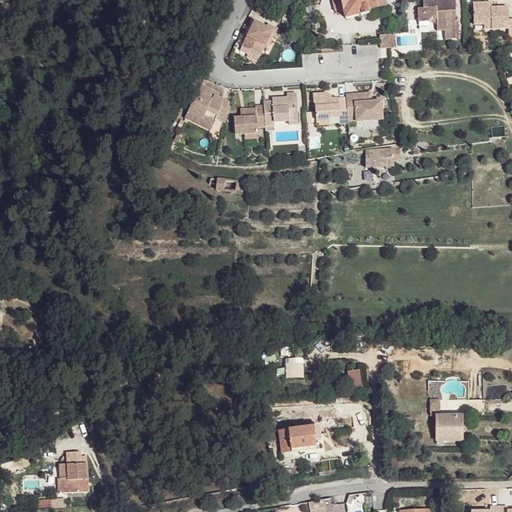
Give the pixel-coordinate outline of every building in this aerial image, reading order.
[(339,13),(345,12),(341,0),(334,0),(333,2),(335,10),(339,13)] [(341,0),(345,12),(346,18),(362,14),(369,12),(369,10),(366,0),(341,0)] [(384,0),(366,0),(369,10),(386,5),(384,0)] [(459,32),(458,22),(458,17),(455,17),(454,0),(423,0),(424,7),(417,8),(418,22),(429,22),(434,17),(436,19),(437,30),(445,30),(446,34),(459,32)] [(511,19),(510,19),(510,17),(509,7),(493,7),(487,7),(486,2),(474,3),(474,21),(475,25),(485,24),(485,29),(509,28),(510,36),(511,36),(511,19)] [(244,47),(256,53),(260,55),(265,45),(273,29),(268,27),(256,21),(244,47)] [(269,24),(268,27),(273,29),(265,45),(269,46),(278,28),(269,24)] [(396,35),(384,35),(386,49),(396,49),(396,35)] [(212,91),(202,86),(189,112),(205,120),(206,118),(215,122),(217,119),(226,124),(230,103),(217,97),(212,94),(212,91)] [(315,102),(316,102),(318,120),(330,119),(330,118),(329,116),(340,115),(340,117),(341,125),(348,124),(348,122),(347,98),(332,98),(331,92),(314,93),(315,102)] [(357,122),(382,120),(381,102),(371,102),(371,100),(366,100),(366,95),(370,95),(371,93),(354,95),(354,97),(347,98),(348,122),(357,122)] [(298,125),(298,118),(296,94),(287,95),(287,99),(273,99),(273,102),(265,103),(265,107),(266,123),(267,127),(276,126),(275,123),(289,122),(289,126),(298,125)] [(235,118),(236,127),(237,135),(246,135),(247,139),(260,139),(259,128),(267,127),(266,123),(265,107),(257,107),(257,109),(258,111),(249,112),(249,114),(243,114),(243,118),(235,118)] [(382,120),(357,122),(358,129),(382,128),(382,120)] [(394,150),(366,151),(367,168),(395,167),(394,150)] [(237,182),(219,180),(218,185),(217,190),(237,193),(237,182)] [(343,363),(343,353),(309,354),(305,357),(307,360),(310,363),(343,363)] [(348,387),(361,387),(360,369),(347,369),(348,387)] [(432,400),(431,416),(438,416),(441,416),(442,400),(432,400)] [(441,416),(438,416),(437,442),(461,444),(461,417),(441,416)] [(314,427),(278,432),(280,440),(282,455),(292,453),(292,449),(317,446),(314,427)] [(278,432),(270,433),(271,441),(280,440),(278,432)] [(71,451),(71,462),(88,461),(88,450),(71,451)] [(91,488),(90,476),(88,461),(71,462),(69,462),(70,476),(63,476),(65,491),(91,488)] [(327,511),(326,500),(311,502),(312,509),(315,509),(315,511),(327,511)]
